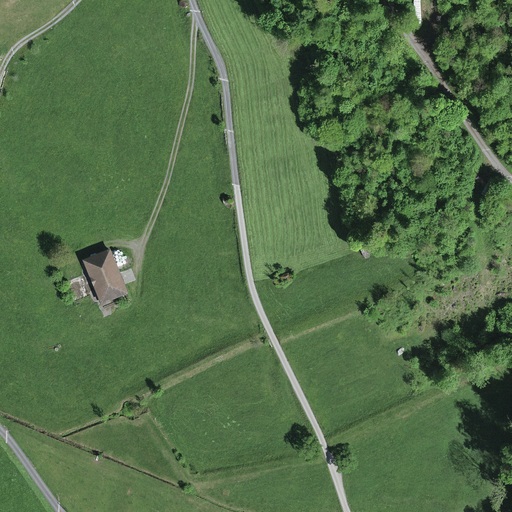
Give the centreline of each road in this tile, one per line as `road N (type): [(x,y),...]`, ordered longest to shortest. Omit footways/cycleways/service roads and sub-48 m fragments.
road 1 (track): [(191,0),(225,84),(250,282),(346,511)]
road 2 (track): [(197,13),(190,93),(166,190),(137,251)]
road 3 (track): [(387,0),(511,178)]
road 4 (track): [(486,285),(478,204),(495,161)]
